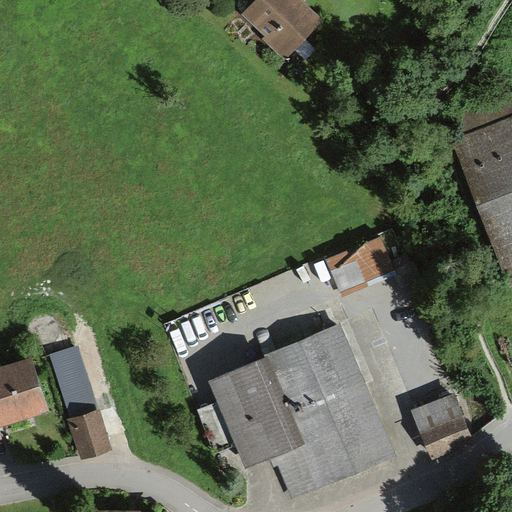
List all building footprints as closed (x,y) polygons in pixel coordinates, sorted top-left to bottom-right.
[(261,0),(246,16),(267,36),(264,39),(286,60),(321,23),(295,0),(261,0)] [(511,120),(456,142),(506,267),(511,264),(511,120)] [(325,261),(337,292),(391,270),(378,240),(325,261)] [(342,323),(212,378),(249,466),(277,455),(296,501),(397,458),(342,323)] [(80,460),(113,449),(100,409),(99,409),(78,346),(50,355),(70,418),(67,419),(80,460)] [(33,357),(0,366),(0,439),(3,439),(0,427),(0,426),(5,426),(49,412),(33,357)] [(411,403),(431,452),(472,436),(452,387),(411,403)]
